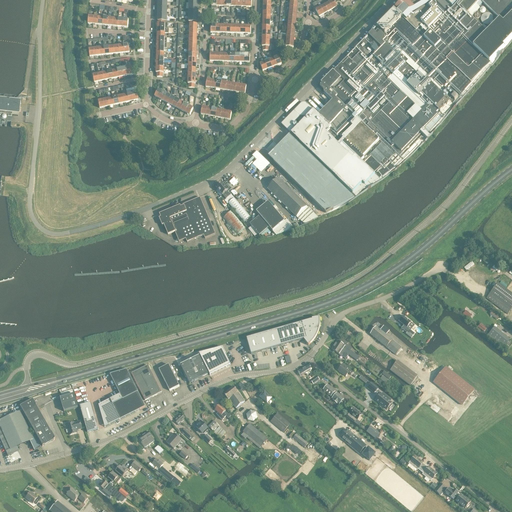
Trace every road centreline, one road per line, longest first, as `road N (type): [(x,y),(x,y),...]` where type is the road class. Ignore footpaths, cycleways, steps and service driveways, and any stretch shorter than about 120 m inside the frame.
road 1 (unclassified): [(43,0),(29,202),(35,223),(57,234),(145,209),(227,170),(392,0)]
road 2 (unclassified): [(511,120),(449,200),(356,278),(312,298),(75,365),(31,354),(23,390)]
road 3 (primary): [(511,169),(431,241),(362,288),(23,390)]
road 4 (unclassified): [(308,357),(216,383),(103,442),(0,470)]
road 5 (unclassified): [(499,511),(308,357)]
